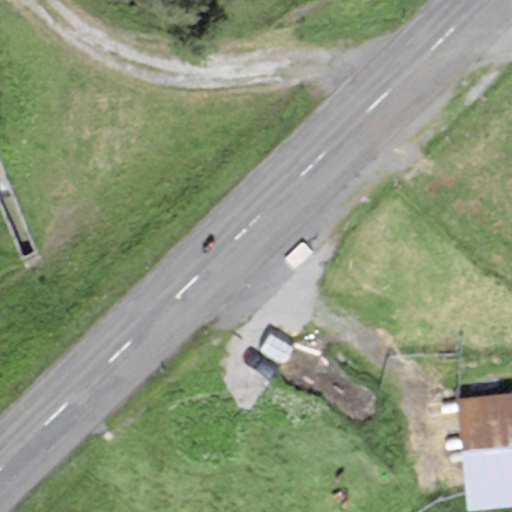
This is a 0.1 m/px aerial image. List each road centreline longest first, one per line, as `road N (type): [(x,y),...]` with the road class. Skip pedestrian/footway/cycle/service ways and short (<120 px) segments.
road 1 (secondary): [(483,0),(0,468)]
road 2 (track): [(37,0),(136,75),(403,76)]
